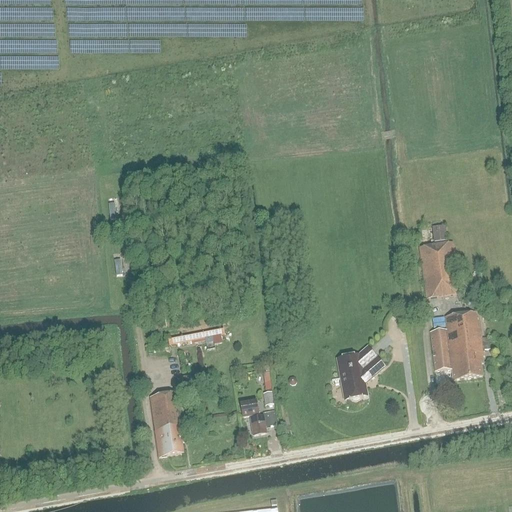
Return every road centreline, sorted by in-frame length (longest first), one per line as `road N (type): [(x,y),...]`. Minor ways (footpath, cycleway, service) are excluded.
road 1 (unclassified): [(0,508),(511,415)]
road 2 (unknown): [(444,305),(419,328),(426,430)]
